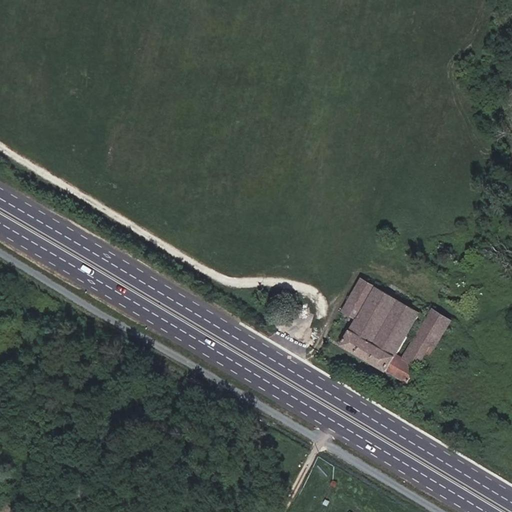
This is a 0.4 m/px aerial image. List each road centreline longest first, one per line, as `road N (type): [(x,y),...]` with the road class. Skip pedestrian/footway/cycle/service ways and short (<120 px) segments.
road 1 (primary): [(511,499),(0,198)]
road 2 (primary): [(0,223),(485,511)]
road 3 (unclassified): [(0,252),(436,511)]
